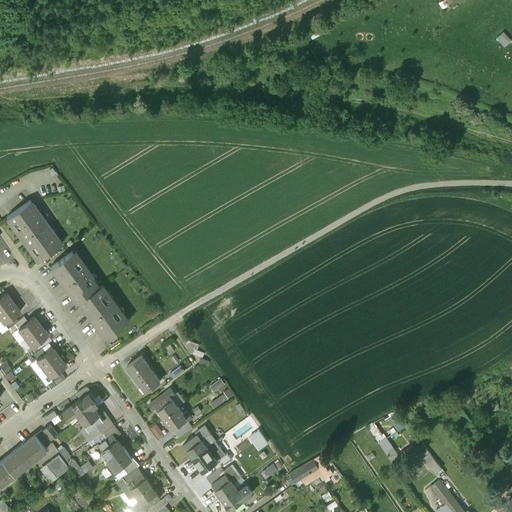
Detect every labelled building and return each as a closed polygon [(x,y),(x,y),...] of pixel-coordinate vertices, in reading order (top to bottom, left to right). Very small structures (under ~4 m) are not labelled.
[(62,244),(30,200),(6,217),(37,261),(62,244)] [(72,251),(50,267),(76,304),(79,301),(98,288),(93,281),(95,280),(90,273),(88,274),(81,265),(83,264),(78,257),(77,258),(72,251)] [(98,288),(79,301),(106,338),(127,322),(123,315),(124,314),(119,307),(117,308),(111,299),(113,298),(108,291),(106,292),(101,285),(98,288)] [(0,297),(0,312),(13,302),(6,293),(0,297)] [(13,302),(0,312),(0,318),(4,324),(14,316),(20,311),(13,302)] [(14,316),(4,324),(8,328),(9,327),(17,321),(14,316)] [(17,321),(9,327),(13,332),(18,328),(27,321),(24,316),(17,321)] [(27,321),(18,328),(25,338),(41,325),(34,316),(27,321)] [(41,325),(25,338),(32,347),(41,340),(48,335),(41,325)] [(32,347),(27,350),(30,355),(42,347),(45,344),(41,340),(32,347)] [(30,355),(27,358),(31,362),(36,359),(45,352),(42,347),(30,355)] [(45,352),(36,359),(43,368),(59,356),(52,347),(45,352)] [(160,381),(141,355),(127,365),(146,392),(160,381)] [(59,356),(43,368),(50,377),(65,365),(59,356)] [(168,370),(171,376),(184,369),(181,364),(168,370)] [(62,373),(47,383),(50,388),(65,378),(62,373)] [(208,384),(212,390),(224,384),(220,377),(208,384)] [(84,388),(76,393),(80,399),(90,392),(87,387),(84,388)] [(170,389),(149,405),(153,410),(156,408),(164,418),(178,407),(173,399),(172,400),(170,397),(174,394),(170,389)] [(209,400),(212,405),(230,395),(228,390),(209,400)] [(80,399),(61,413),(67,421),(76,414),(79,419),(79,418),(94,408),(98,405),(94,398),(95,398),(90,392),(80,399)] [(187,412),(184,414),(178,407),(164,418),(169,425),(166,427),(174,438),(180,434),(175,428),(179,424),(185,432),(196,424),(187,412)] [(94,408),(79,418),(85,426),(85,425),(90,432),(108,419),(101,409),(97,411),(94,408)] [(108,419),(90,432),(94,438),(103,432),(113,424),(108,419)] [(113,424),(103,432),(106,436),(116,429),(113,424)] [(55,435),(48,426),(42,430),(50,440),(55,435)] [(205,426),(195,433),(197,435),(183,445),(187,450),(187,451),(192,458),(207,446),(215,440),(205,426)] [(384,433),(376,438),(389,456),(397,451),(384,433)] [(113,434),(97,446),(96,444),(88,450),(94,459),(104,452),(107,457),(122,446),(123,446),(119,441),(117,439),(113,434)] [(22,443),(13,451),(2,460),(13,474),(26,464),(33,459),(32,459),(45,449),(34,435),(23,444),(22,443)] [(416,447),(432,473),(439,469),(423,443),(416,447)] [(122,446),(107,457),(111,461),(106,465),(114,475),(121,470),(119,467),(131,459),(122,446)] [(207,446),(192,458),(201,470),(216,459),(207,446)] [(69,467),(58,453),(45,463),(56,477),(69,467)] [(269,473),(283,464),(278,456),(264,466),(269,473)] [(0,484),(13,474),(1,460),(0,461),(0,484)] [(133,460),(123,467),(127,473),(137,466),(133,460)] [(216,462),(203,471),(207,477),(220,467),(216,462)] [(312,475),(305,464),(300,467),(305,476),(309,481),(320,476),(318,473),(312,475)] [(220,467),(207,477),(211,482),(224,472),(220,467)] [(300,467),(290,473),(294,479),(295,482),(305,476),(300,467)] [(137,473),(139,475),(130,482),(128,479),(126,481),(128,483),(128,484),(131,488),(131,489),(136,496),(151,485),(146,478),(145,478),(142,473),(141,473),(140,471),(137,473)] [(227,475),(212,486),(221,497),(236,487),(227,475)] [(468,511),(467,511),(464,511),(440,480),(433,486),(446,504),(438,511),(468,511)] [(136,496),(139,501),(129,508),(132,511),(145,511),(147,511),(147,510),(145,509),(159,498),(156,493),(151,485),(136,496)] [(236,487),(221,497),(230,510),(238,503),(252,493),(246,486),(239,491),(236,487)] [(238,503),(230,510),(231,511),(243,511),(244,511),(238,503)]
